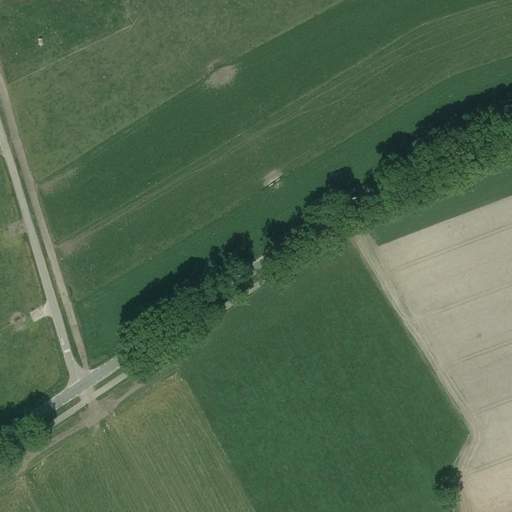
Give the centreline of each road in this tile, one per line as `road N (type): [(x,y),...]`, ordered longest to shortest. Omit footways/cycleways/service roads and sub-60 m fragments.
road 1 (secondary): [(80,386),(359,200),(511,128)]
road 2 (unclassified): [(80,386),(0,123)]
